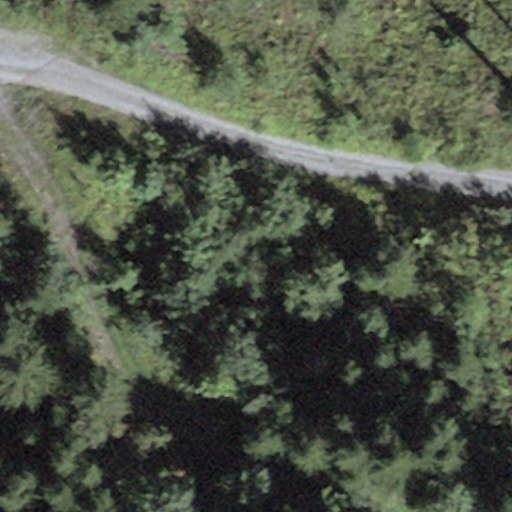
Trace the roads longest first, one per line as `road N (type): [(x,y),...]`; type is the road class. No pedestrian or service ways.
road 1 (track): [(0,51),(98,285),(171,410),(221,453),(361,511)]
road 2 (track): [(511,180),(306,153),(0,60)]
